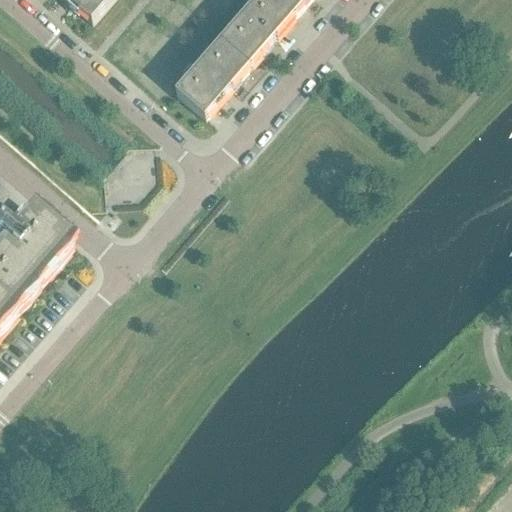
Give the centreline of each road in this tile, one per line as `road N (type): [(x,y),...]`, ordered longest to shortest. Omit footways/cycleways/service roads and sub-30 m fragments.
road 1 (residential): [(207,177),(0,0)]
road 2 (residential): [(207,177),(364,0)]
road 3 (residential): [(0,419),(127,272)]
road 4 (unknown): [(511,410),(447,429),(363,511)]
road 5 (residential): [(127,272),(0,164)]
road 6 (residential): [(127,272),(207,177)]
